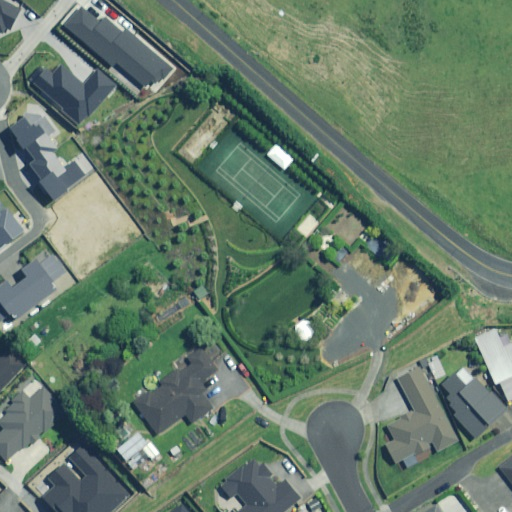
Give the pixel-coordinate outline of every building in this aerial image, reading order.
[(0,0),(0,29),(5,31),(8,25),(12,28),(23,8),(6,0),(0,0)] [(84,4),(68,23),(115,63),(119,59),(149,84),(154,78),(158,81),(163,75),(165,77),(175,66),(128,27),(125,30),(107,16),(103,20),(84,4)] [(48,67),(36,81),(66,106),(64,108),(82,122),(90,113),(91,114),(117,84),(98,68),(86,82),(63,63),(55,72),(48,67)] [(15,124),(40,157),(54,146),(57,148),(62,144),(53,132),(57,129),(45,114),(44,115),(42,112),(27,109),(27,114),(15,124)] [(34,162),(60,196),(73,187),(71,185),(87,173),(77,159),(70,165),(57,148),(54,146),(40,157),(34,162)] [(111,252),(141,230),(116,196),(104,205),(108,210),(102,214),(99,211),(87,220),(111,252)] [(3,212),(0,207),(0,240),(4,245),(26,228),(10,207),(3,212)] [(111,252),(87,220),(76,228),(79,232),(73,236),(70,231),(56,241),(81,274),(111,252)] [(395,255),(379,241),(370,251),(360,242),(349,255),(341,248),(332,259),(340,266),(329,278),(346,292),(349,289),(359,298),(395,255)] [(58,278),(41,255),(26,266),(32,274),(25,279),(41,302),(62,287),(56,279),(58,278)] [(12,277),(0,285),(0,291),(14,311),(15,310),(21,317),(41,302),(25,279),(17,285),(12,277)] [(375,326),(362,313),(349,327),(362,340),(375,326)] [(511,344),(503,348),(495,330),(476,339),(496,385),(500,383),(509,402),(511,400),(511,344)] [(143,381),(150,391),(136,402),(159,435),(186,415),(192,424),(213,409),(202,393),(206,390),(201,383),(219,370),(202,347),(187,358),(191,363),(162,383),(154,373),(143,381)] [(0,359),(0,390),(26,363),(10,348),(0,359)] [(397,465),(415,455),(416,457),(434,448),(436,453),(459,441),(419,368),(398,380),(415,411),(387,426),(396,441),(387,446),(397,465)] [(471,370),(461,370),(461,382),(470,383),(471,370)] [(454,406),(450,409),(456,417),(477,439),(488,428),(486,427),(507,408),(490,390),(485,394),(473,381),(466,388),(455,376),(444,386),(451,394),(447,398),(454,406)] [(16,401),(8,409),(11,411),(0,421),(6,428),(0,434),(0,449),(10,460),(31,440),(34,443),(69,410),(45,385),(33,397),(25,389),(14,399),(16,401)] [(131,434),(124,425),(116,431),(123,440),(131,434)] [(148,444),(139,433),(119,450),(127,460),(148,444)] [(111,511),(129,495),(83,447),(70,459),(88,477),(81,483),(64,465),(49,480),(57,487),(45,499),(57,511),(111,511)] [(511,511),(511,459),(499,469),(511,485),(511,511)] [(263,464),(259,467),(253,460),(221,487),(232,500),(239,494),(248,506),(240,511),(286,511),(301,499),(285,481),(277,488),(269,479),(273,476),(263,464)]
